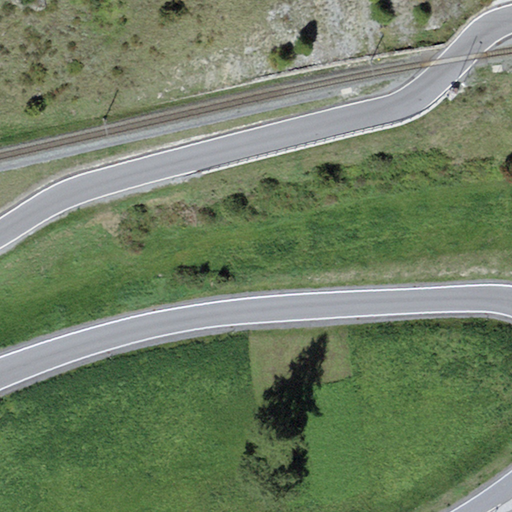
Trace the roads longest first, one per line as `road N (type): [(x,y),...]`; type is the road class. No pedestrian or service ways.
road 1 (tertiary): [(0,231),(121,176),(404,92),(511,14)]
road 2 (tertiary): [(0,374),(122,330),(192,316),(511,298)]
